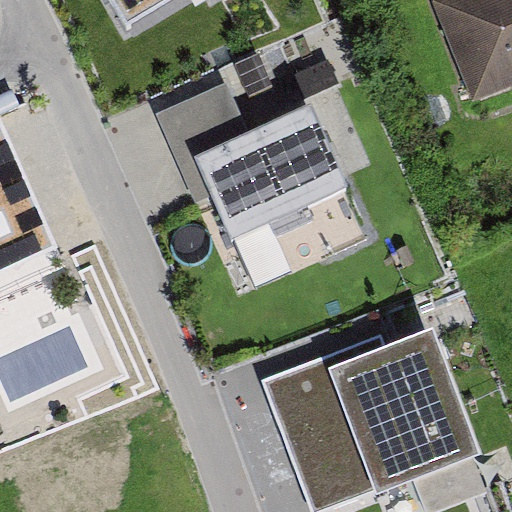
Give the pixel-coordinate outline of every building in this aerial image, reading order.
[(112,0),(130,30),(180,0),(112,0)] [(511,0),(451,0),(434,7),(474,108),(511,93),(511,0)] [(349,200),(313,118),(253,145),(228,89),(157,120),(196,209),(210,202),(231,251),(349,200)] [(0,301),(68,271),(0,122),(0,301)] [(323,363),(263,384),(307,511),(342,511),(473,467),(430,342),(328,377),(323,363)]
